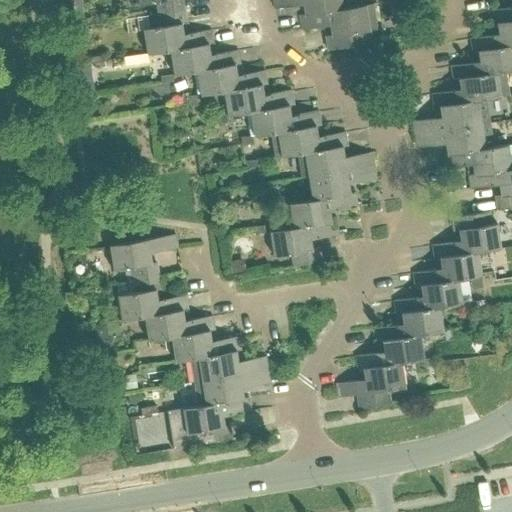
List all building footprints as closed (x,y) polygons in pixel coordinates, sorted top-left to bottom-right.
[(62,0),(65,18),(82,15),(79,0),(62,0)] [(158,13),(183,9),(181,0),(137,0),(138,4),(156,1),(158,13)] [(321,11),(342,8),(340,0),(272,0),(274,9),(297,5),(296,3),(301,2),(303,14),(298,15),(300,29),(323,25),(323,23),(321,11)] [(365,4),(342,8),(321,11),(323,23),(328,22),(330,34),(325,35),(327,49),(370,42),(368,29),(376,28),(372,3),(365,4)] [(511,19),(510,8),(510,6),(487,9),(490,23),(495,23),(498,35),(491,36),(493,47),(511,44),(511,19)] [(140,16),(146,54),(169,50),(189,47),(187,35),(181,37),(179,24),(185,23),(183,9),(158,13),(140,16)] [(101,10),(91,11),(93,21),(103,19),(101,10)] [(66,30),(71,62),(86,59),(82,27),(66,30)] [(216,67),(214,56),(208,57),(206,44),(212,43),(210,29),(187,33),(187,35),(189,47),(169,50),(173,74),(191,71),(216,67)] [(511,44),(493,47),(491,36),(491,34),(468,37),(470,51),(477,50),(479,63),(473,64),(474,75),(504,71),(511,69),(511,44)] [(216,67),(191,71),(195,94),(198,93),(199,93),(200,95),(222,91),(242,88),(241,76),(234,77),(232,65),(239,64),(237,49),(214,53),(214,56),(216,67)] [(134,62),(145,60),(144,53),(133,55),(134,62)] [(474,75),(473,64),(472,61),(449,65),(451,79),(458,78),(460,91),(453,92),(455,103),(486,98),(507,95),(504,71),(474,75)] [(270,108),(268,97),(261,98),(259,85),(266,84),(263,69),(240,73),(241,76),(242,88),(222,91),(226,115),(270,108)] [(161,82),(172,80),(171,74),(160,75),(161,82)] [(455,103),(453,92),(453,89),(430,93),(433,107),(439,106),(441,118),(435,119),(434,117),(411,121),(413,134),(480,124),(490,122),(486,98),(455,103)] [(270,108),(245,112),(249,135),(252,135),(253,135),(253,136),(271,133),(276,132),(296,128),(295,117),(288,118),(286,106),(293,104),(290,90),(267,94),(268,97),(270,108)] [(188,102),(199,100),(198,93),(187,95),(188,102)] [(276,132),(271,133),(274,156),(279,155),(280,156),(298,153),(303,152),(323,149),(322,138),(315,139),(313,126),(319,125),(317,110),(294,114),(295,117),(296,128),(276,132)] [(215,123),(226,121),(224,114),(214,116),(215,123)] [(465,164),(465,162),(463,150),(494,145),(490,122),(480,124),(413,134),(416,148),(439,144),(438,141),(444,140),(446,153),(440,154),(442,168),(465,164)] [(303,152),(298,153),(302,177),(307,176),(373,166),(371,152),(348,155),(348,159),(341,160),(339,147),(346,145),(344,131),(321,135),(322,138),(323,149),(303,152)] [(242,143),(253,141),(252,135),(241,137),(242,143)] [(490,171),(510,168),(506,143),(494,145),(463,150),(465,162),(471,161),(473,174),(467,175),(469,188),(492,185),(492,182),(490,171)] [(246,167),(257,166),(255,159),(245,160),(246,167)] [(331,196),(333,207),(333,210),(356,206),(354,192),(347,193),(345,180),(352,179),(352,182),(375,179),(373,166),(307,176),(310,199),(331,196)] [(511,167),(510,168),(490,171),(492,182),(498,181),(500,194),(494,195),(496,209),(511,206),(511,167)] [(325,208),(333,207),(331,196),(310,199),(288,203),(291,227),(312,224),(314,235),(314,238),(337,234),(335,220),(327,221),(325,208)] [(252,209),(263,208),(262,200),(251,202),(252,209)] [(476,212),(450,216),(452,231),(458,230),(460,242),(454,243),(456,254),(477,251),(500,247),(496,222),(490,223),(488,210),(476,212)] [(256,233),(267,231),(266,224),(255,226),(256,233)] [(307,236),(314,235),(312,224),(291,227),(268,231),(273,256),(290,253),(292,266),(318,262),(316,248),(309,249),(307,236)] [(132,279),(158,275),(156,261),(151,262),(149,250),(154,249),(154,251),(177,248),(175,234),(109,244),(109,246),(113,269),(123,268),(124,280),(132,279)] [(456,254),(454,243),(454,240),(431,244),(433,258),(439,257),(441,270),(435,271),(437,282),(464,277),(481,275),(477,251),(456,254)] [(435,268),(412,272),(414,286),(420,285),(423,298),(416,299),(418,310),(438,306),(462,303),(461,302),(468,301),(464,277),(437,282),(435,271),(435,268)] [(164,312),(162,301),(157,302),(155,288),(160,287),(158,275),(132,279),(124,280),(125,282),(116,283),(118,294),(116,294),(120,319),(143,315),(164,312)] [(191,333),(189,321),(184,322),(182,310),(187,309),(184,295),(162,298),(162,301),(164,312),(143,315),(147,340),(170,336),(191,333)] [(418,310),(416,299),(416,296),(393,299),(396,314),(402,313),(404,325),(397,326),(399,338),(420,334),(442,331),(438,306),(418,310)] [(217,353),(216,343),(211,343),(209,330),(213,329),(211,315),(188,319),(189,321),(191,333),(170,336),(174,360),(188,358),(217,353)] [(399,338),(397,326),(397,324),(374,327),(377,341),(383,340),(385,353),(379,354),(380,365),(401,362),(424,358),(420,334),(399,338)] [(445,336),(456,335),(455,328),(444,330),(445,336)] [(192,381),(267,370),(265,356),(242,360),(243,362),(236,363),(234,351),(240,350),(238,336),(215,339),(216,343),(217,353),(188,358),(192,381)] [(135,348),(147,347),(146,339),(134,341),(135,348)] [(380,365),(379,354),(378,351),(355,355),(357,369),(363,368),(365,381),(359,382),(359,379),(336,383),(338,397),(356,394),(388,389),(405,386),(401,362),(380,365)] [(426,364),(437,362),(436,355),(425,357),(426,364)] [(225,401),(227,412),(227,414),(250,411),(248,397),(242,397),(240,385),(246,384),(246,387),(269,383),(267,370),(192,381),(195,405),(225,401)] [(136,386),(134,375),(126,376),(127,388),(136,386)] [(388,389),(356,394),(358,408),(390,403),(388,389)] [(143,392),(127,395),(130,417),(146,414),(143,392)] [(182,408),(167,411),(173,448),(173,449),(231,440),(231,439),(231,438),(229,425),(223,426),(221,412),(227,412),(225,401),(195,405),(182,408)]
